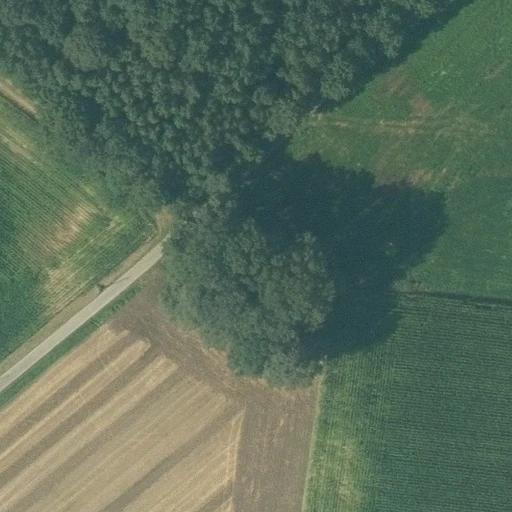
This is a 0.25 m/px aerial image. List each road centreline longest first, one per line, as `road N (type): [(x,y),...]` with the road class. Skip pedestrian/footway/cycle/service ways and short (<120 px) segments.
road 1 (unclassified): [(421,0),(188,226),(0,384)]
road 2 (track): [(0,85),(188,226),(315,300)]
